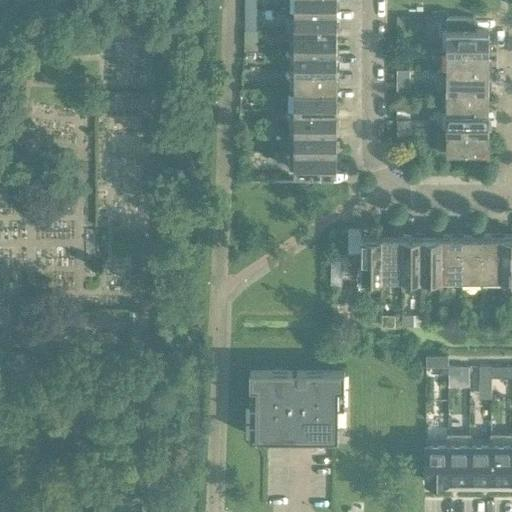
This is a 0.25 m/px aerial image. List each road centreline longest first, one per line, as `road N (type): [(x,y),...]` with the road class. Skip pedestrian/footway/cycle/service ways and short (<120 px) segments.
road 1 (residential): [(373,198),(374,0)]
road 2 (residential): [(506,197),(509,26)]
road 3 (residential): [(373,198),(506,197)]
